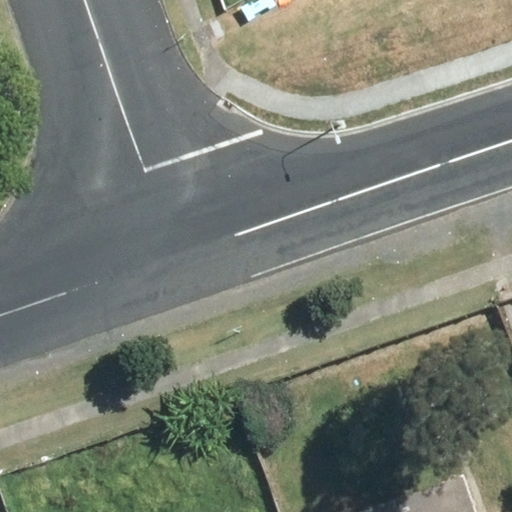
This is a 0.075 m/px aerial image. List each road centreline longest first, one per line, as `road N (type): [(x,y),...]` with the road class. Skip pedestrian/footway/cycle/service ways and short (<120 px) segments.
road 1 (tertiary): [(176,263),(511,151)]
road 2 (residential): [(87,0),(176,263)]
road 3 (tertiary): [(0,322),(176,263)]
